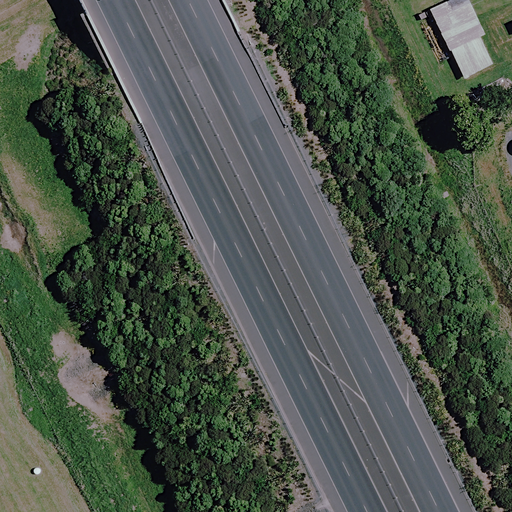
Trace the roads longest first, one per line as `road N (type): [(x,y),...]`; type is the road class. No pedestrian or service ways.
road 1 (motorway): [(189,0),(441,511)]
road 2 (motorway): [(367,511),(115,0)]
